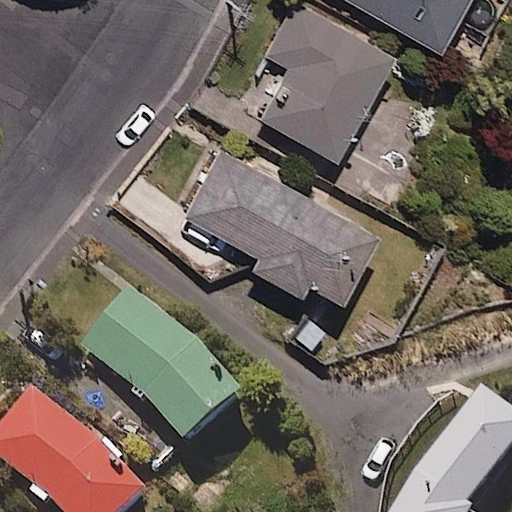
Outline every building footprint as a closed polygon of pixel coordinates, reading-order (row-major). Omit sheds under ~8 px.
[(339,0),(434,58),(470,0),(339,0)] [(391,62),(296,7),(266,58),(291,73),(261,125),(331,165),(391,62)] [(374,244),(218,152),(179,218),(253,262),(246,274),(298,305),(304,293),(335,312),(374,244)] [(253,409),(143,300),(89,354),(199,463),(253,409)] [(145,511),(154,503),(39,398),(0,440),(0,462),(54,511),(145,511)]
